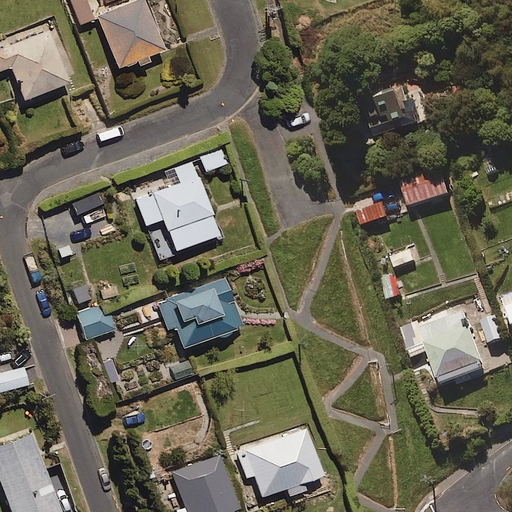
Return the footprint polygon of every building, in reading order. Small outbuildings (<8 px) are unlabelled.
[(90,16),(83,0),(67,0),(76,22),(90,16)] [(146,59),(144,52),(160,47),(142,0),(129,0),(93,14),(112,64),(128,58),(130,65),(146,59)] [(64,79),(45,26),(0,42),(0,64),(6,62),(18,95),(64,79)] [(406,56),(345,73),(366,148),(427,131),(406,56)] [(224,162),(220,148),(198,156),(203,170),(224,162)] [(214,231),(190,161),(163,170),(166,181),(131,193),(140,221),(159,215),(169,246),(214,231)] [(448,193),(439,164),(399,177),(408,206),(448,193)] [(381,201),(355,212),(361,227),(387,216),(381,201)] [(239,322),(221,276),(154,301),(164,327),(170,325),(178,345),(239,322)] [(84,283),(69,288),(74,306),(90,301),(84,283)] [(511,294),(502,298),(511,324),(511,294)] [(113,328),(105,302),(75,311),(82,337),(113,328)] [(484,368),(462,306),(407,325),(418,356),(426,353),(437,384),(484,368)] [(503,339),(495,313),(479,318),(487,344),(503,339)] [(109,354),(98,356),(103,380),(114,378),(109,354)] [(25,366),(0,368),(0,385),(27,382),(25,366)] [(318,471),(304,428),(234,451),(243,477),(251,474),(262,509),(304,496),(298,478),(318,471)] [(61,511),(31,429),(0,440),(0,479),(11,511),(61,511)] [(222,511),(236,508),(218,455),(169,471),(182,511),(181,511),(222,511)]
